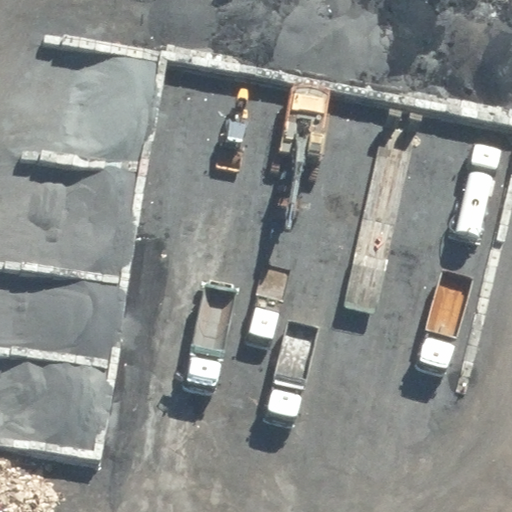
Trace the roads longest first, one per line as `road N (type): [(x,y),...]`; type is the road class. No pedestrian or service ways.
road 1 (unknown): [(255,511),(224,446),(191,325),(181,213),(192,147),(215,94),(261,44),(352,0)]
road 2 (unknown): [(511,185),(361,474)]
